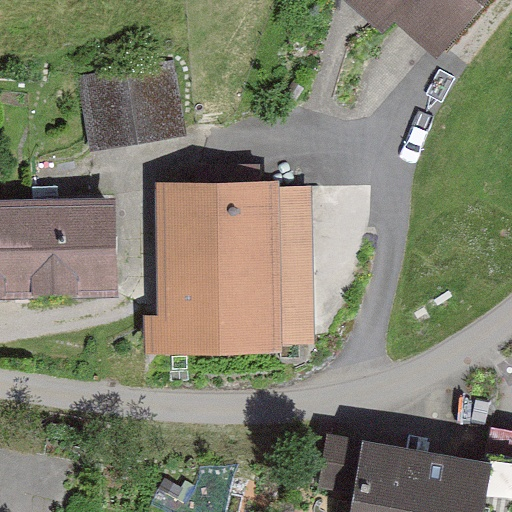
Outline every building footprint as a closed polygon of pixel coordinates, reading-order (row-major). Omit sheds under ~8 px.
[(473,0),(335,0),(382,44),(393,33),(419,58),(473,0)] [(168,70),(88,84),(97,140),(177,126),(168,70)] [(263,190),(150,189),(149,356),(262,357),(263,190)] [(112,289),(111,206),(32,207),(34,290),(112,289)] [(0,290),(34,290),(32,207),(0,207),(0,290)] [(511,511),(511,469),(332,442),(324,493),(343,496),(340,511),(511,511)]
